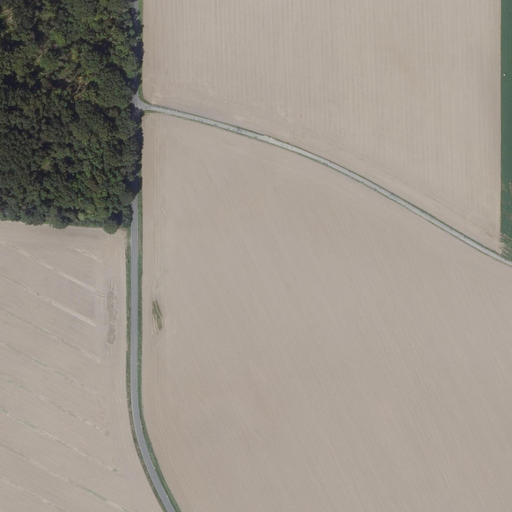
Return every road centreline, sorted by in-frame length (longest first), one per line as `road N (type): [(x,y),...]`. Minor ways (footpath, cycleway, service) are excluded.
road 1 (tertiary): [(134,105),(135,411),(146,460),(171,511)]
road 2 (unclassified): [(134,105),(286,147),(511,264)]
